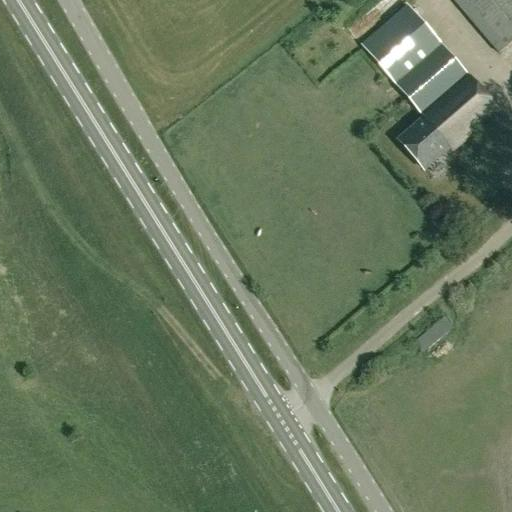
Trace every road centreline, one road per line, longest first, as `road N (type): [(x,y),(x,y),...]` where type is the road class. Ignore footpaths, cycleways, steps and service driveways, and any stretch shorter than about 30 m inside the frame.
road 1 (primary): [(330,511),(14,0)]
road 2 (unclassified): [(379,511),(67,0)]
road 3 (track): [(276,423),(260,433),(162,311),(153,313),(58,221),(39,184)]
road 4 (track): [(276,423),(511,230)]
